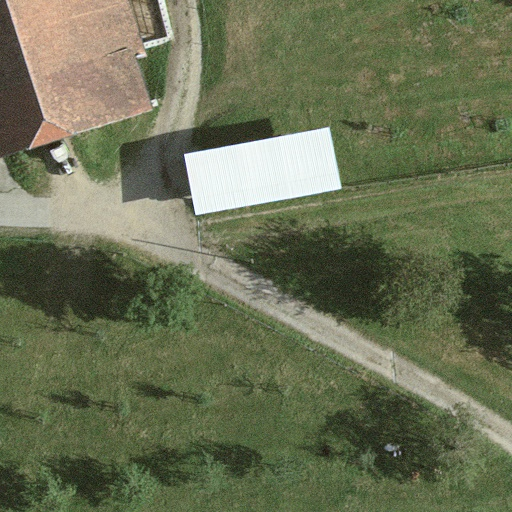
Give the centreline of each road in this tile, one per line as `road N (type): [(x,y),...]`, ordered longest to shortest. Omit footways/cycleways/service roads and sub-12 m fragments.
road 1 (track): [(511,189),(167,235),(95,213),(0,210)]
road 2 (track): [(167,235),(511,432)]
